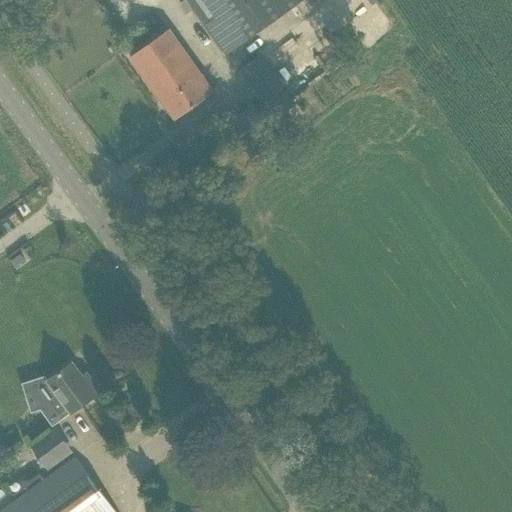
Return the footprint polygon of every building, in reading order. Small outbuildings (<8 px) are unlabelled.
[(186,0),(216,41),(225,54),(249,38),(302,0),(186,0)] [(168,29),(129,56),(175,119),(213,92),(168,29)] [(260,55),(242,68),(264,98),(277,117),(294,104),(290,98),(260,55)] [(20,254),(11,261),(15,267),(25,260),(20,254)] [(40,409),(52,425),(70,412),(73,410),(82,408),(82,404),(99,391),(90,378),(85,381),(72,362),(47,380),(44,376),(28,381),(45,405),(40,409)] [(29,445),(47,471),(73,452),(54,427),(29,445)] [(0,511),(115,511),(76,457),(59,469),(0,511)]
